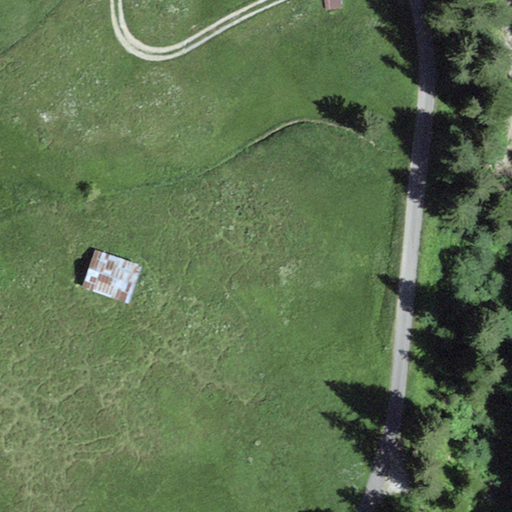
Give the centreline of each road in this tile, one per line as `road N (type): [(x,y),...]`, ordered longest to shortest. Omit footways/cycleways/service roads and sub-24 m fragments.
road 1 (unclassified): [(419,0),(427,83),(397,401),(365,511)]
road 2 (track): [(116,0),(125,37),(163,54),(273,0)]
